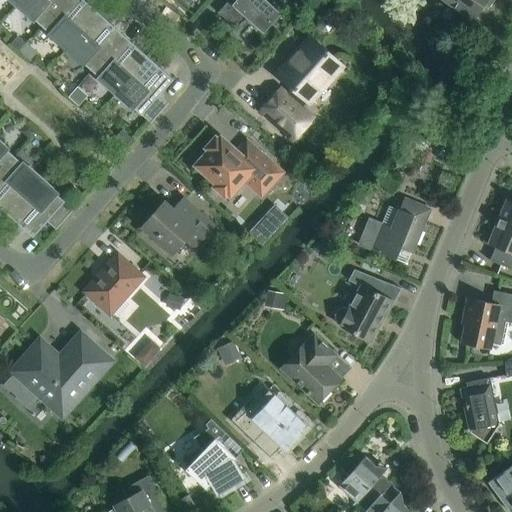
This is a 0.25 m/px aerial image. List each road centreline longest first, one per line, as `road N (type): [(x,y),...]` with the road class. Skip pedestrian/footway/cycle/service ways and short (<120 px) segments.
road 1 (residential): [(0,255),(16,270),(38,270),(202,80),(198,65),(124,0)]
road 2 (residential): [(498,125),(410,356)]
road 3 (residential): [(410,356),(388,401),(327,471),(272,511)]
road 4 (residential): [(460,511),(431,458),(410,356)]
